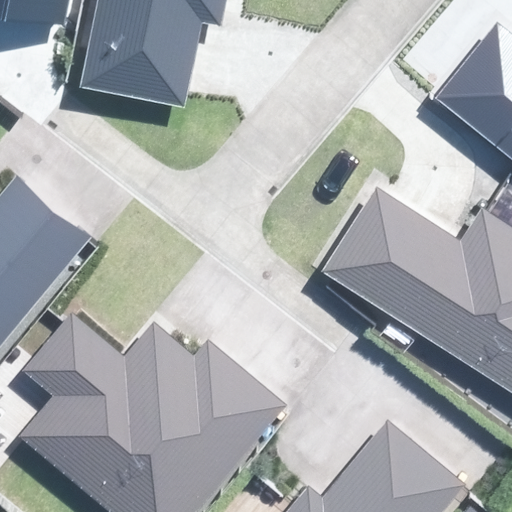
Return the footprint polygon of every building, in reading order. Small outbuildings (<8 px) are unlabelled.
[(0,0),(64,12),(66,0),(0,0)] [(113,0),(96,82),(196,103),(213,21),(235,25),(239,0),(113,0)] [(511,27),(458,94),(511,137),(511,27)] [(0,350),(101,229),(32,173),(0,211),(0,350)] [(394,192),(346,266),(511,373),(511,225),(496,215),(476,245),(394,192)] [(137,356),(82,310),(38,363),(71,390),(35,433),(131,511),(203,511),(292,404),(215,341),(205,353),(166,321),(137,356)] [(445,511),(468,484),(398,426),(336,501),(314,482),(289,511),(445,511)]
